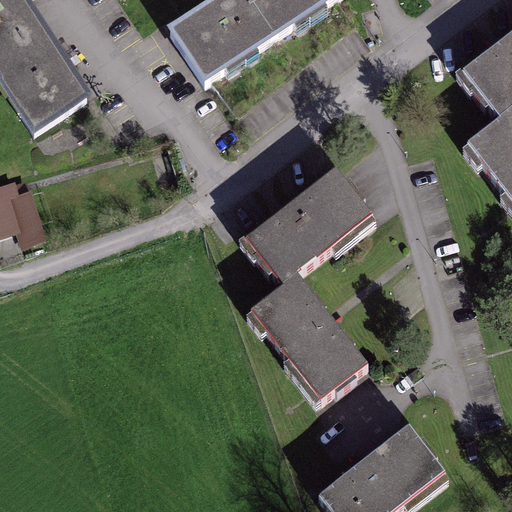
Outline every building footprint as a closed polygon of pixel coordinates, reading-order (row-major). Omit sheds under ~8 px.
[(22,0),(0,0),(0,78),(36,137),(88,105),(22,0)] [(224,0),(171,37),(207,90),(340,0),(224,0)] [(511,42),(465,79),(499,123),(469,146),(511,201),(511,42)] [(334,180),(245,245),(283,296),(251,320),(319,411),(369,374),(298,279),(368,226),(334,180)] [(23,190),(0,195),(0,252),(35,245),(23,190)] [(409,435),(321,505),(326,511),(406,511),(446,481),(409,435)]
